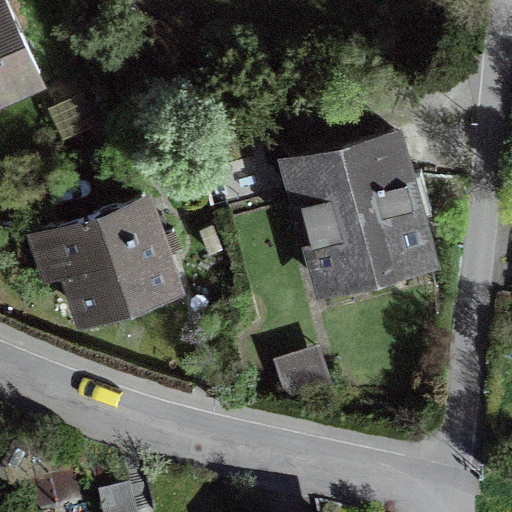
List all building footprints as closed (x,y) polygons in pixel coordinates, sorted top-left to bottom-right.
[(0,0),(0,88),(38,71),(5,0),(0,0)] [(394,128),(291,155),(302,196),(292,199),(303,242),(313,239),(324,279),(426,252),(394,128)] [(239,151),(246,184),(291,174),(284,141),(239,151)] [(152,221),(143,193),(57,221),(33,229),(46,270),(71,262),(87,311),(173,283),(161,247),(177,241),(172,226),(159,231),(156,220),(152,221)] [(327,376),(317,344),(277,357),(287,389),(327,376)]
